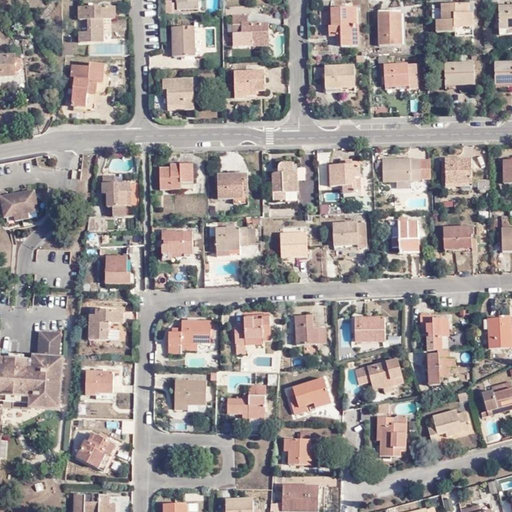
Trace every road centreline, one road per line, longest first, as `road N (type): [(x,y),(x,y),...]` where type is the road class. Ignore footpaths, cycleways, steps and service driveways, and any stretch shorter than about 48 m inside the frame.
road 1 (residential): [(511,281),(173,300),(147,319),(141,440)]
road 2 (unclassified): [(298,135),(511,131)]
road 3 (residential): [(141,440),(224,449),(223,485),(137,486)]
road 4 (residential): [(511,452),(390,486),(347,488)]
road 5 (unclassified): [(143,139),(298,135)]
road 6 (unclassified): [(0,151),(143,139)]
road 7 (residential): [(143,139),(138,0)]
road 8 (residential): [(298,0),(298,135)]
